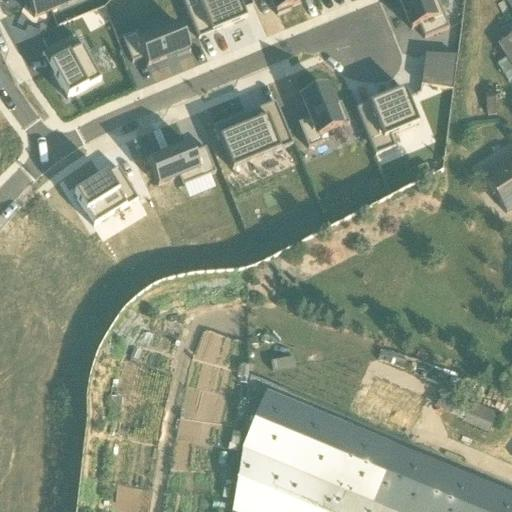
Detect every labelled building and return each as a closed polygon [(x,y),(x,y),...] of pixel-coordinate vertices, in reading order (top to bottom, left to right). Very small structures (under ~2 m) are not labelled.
[(28,0),(34,13),(36,12),(40,23),(81,9),(77,0),(28,0)] [(241,0),(198,0),(191,2),(204,37),(250,22),(241,0)] [(264,0),(270,15),(274,15),(275,18),(288,13),(288,10),(299,7),(295,0),(264,0)] [(433,0),(402,0),(413,24),(422,21),(427,34),(449,26),(444,13),(439,15),(433,0)] [(139,27),(125,32),(134,58),(147,53),(150,65),(192,52),(179,22),(142,35),(139,27)] [(511,80),(511,37),(499,46),(507,59),(497,65),(508,83),(511,80)] [(81,41),(48,55),(72,101),(105,88),(81,41)] [(425,57),(421,88),(452,93),(457,58),(425,57)] [(407,81),(361,97),(375,132),(420,117),(407,81)] [(313,128),(304,131),(314,157),(327,152),(325,145),(348,139),(332,95),(322,99),(321,96),(306,101),(307,104),(304,104),(313,128)] [(267,108),(219,124),(232,161),(281,144),(267,108)] [(189,142),(149,154),(159,183),(200,169),(201,177),(214,173),(204,147),(193,151),(189,142)] [(511,159),(483,178),(507,215),(511,211),(511,159)] [(117,172),(75,196),(94,228),(137,205),(117,172)] [(29,230),(37,237),(59,214),(51,207),(29,230)] [(38,241),(31,250),(64,279),(81,260),(86,265),(96,254),(76,236),(69,244),(51,227),(48,230),(46,228),(36,239),(38,241)] [(7,284),(0,298),(0,322),(25,335),(41,300),(47,288),(13,271),(7,284)] [(0,406),(5,407),(9,365),(17,365),(18,350),(0,348),(0,406)] [(511,511),(511,496),(468,478),(291,404),(270,395),(245,453),(234,511),(511,511)] [(490,433),(498,415),(472,404),(464,421),(490,433)] [(0,511),(17,511),(18,502),(0,499),(0,511)]
